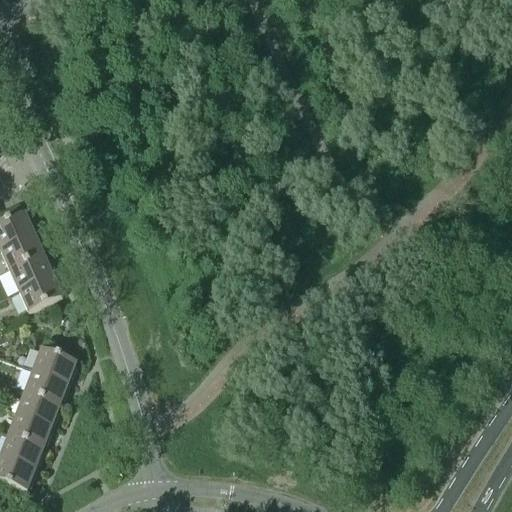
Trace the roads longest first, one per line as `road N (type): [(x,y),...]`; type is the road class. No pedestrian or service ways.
road 1 (residential): [(151,491),(127,373),(43,165)]
road 2 (unclassified): [(293,511),(151,491)]
road 3 (tertiary): [(511,405),(445,511)]
